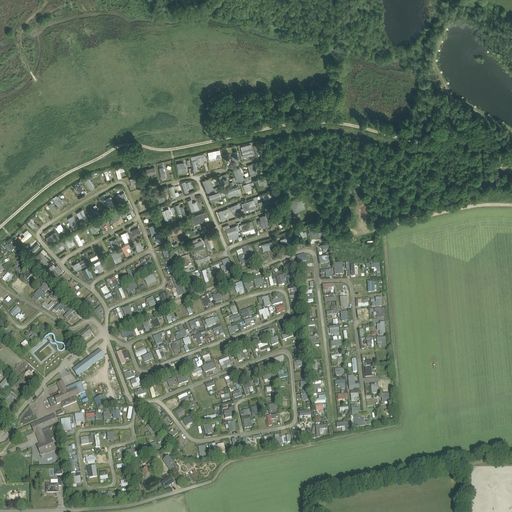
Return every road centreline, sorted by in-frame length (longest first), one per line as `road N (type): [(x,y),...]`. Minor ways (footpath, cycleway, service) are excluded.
road 1 (track): [(0,227),(44,188),(123,142),(190,149),(323,118),(511,167)]
road 2 (track): [(211,484),(237,459),(399,425),(385,229),(460,206),(511,204)]
